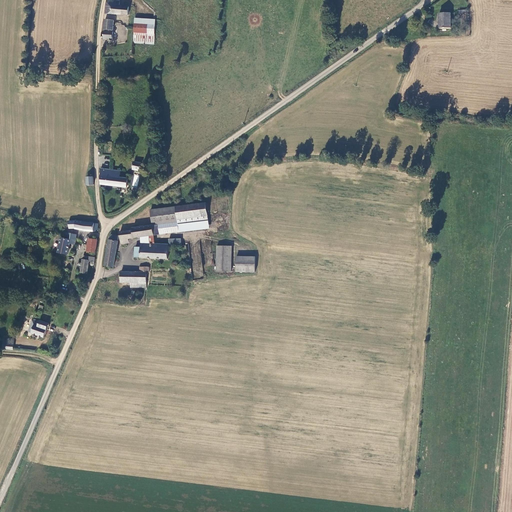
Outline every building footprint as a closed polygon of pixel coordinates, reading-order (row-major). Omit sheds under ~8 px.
[(105,0),(103,14),(125,17),(126,8),(117,7),(117,2),(105,0)] [(438,28),(450,28),(449,13),(437,14),(438,28)] [(103,32),(101,32),(100,40),(110,40),(110,33),(109,33),(110,31),(111,21),(102,20),(101,30),(103,31),(103,32)] [(152,21),(132,20),(131,45),(151,46),(152,21)] [(132,162),(131,170),(138,171),(139,164),(132,162)] [(117,171),(98,169),(98,183),(123,186),(124,178),(116,177),(117,171)] [(156,234),(206,228),(203,202),(148,209),(149,225),(156,224),(156,234)] [(72,229),(72,228),(94,231),(94,223),(73,220),(73,225),(70,226),(69,228),(72,229)] [(150,235),(156,234),(156,224),(149,225),(130,228),(130,230),(117,231),(118,243),(124,243),(125,238),(138,236),(150,235)] [(107,234),(101,264),(110,266),(115,235),(107,234)] [(150,244),(150,235),(138,236),(138,243),(150,244)] [(56,253),(65,253),(67,242),(67,239),(57,238),(56,253)] [(165,244),(150,244),(138,243),(138,247),(132,247),(132,256),(164,258),(165,244)] [(229,247),(214,246),(213,271),(228,272),(229,247)] [(76,262),(75,267),(78,268),(78,271),(84,272),(85,262),(87,262),(91,262),(92,257),(80,255),(79,262),(76,262)] [(234,257),(233,272),(252,273),(253,258),(234,257)] [(135,287),(142,287),(142,273),(144,273),(144,271),(146,271),(146,266),(136,266),(136,271),(118,271),(118,281),(126,281),(135,281),(135,287)] [(26,331),(42,335),(46,322),(35,319),(34,321),(31,320),(30,319),(26,331)]
